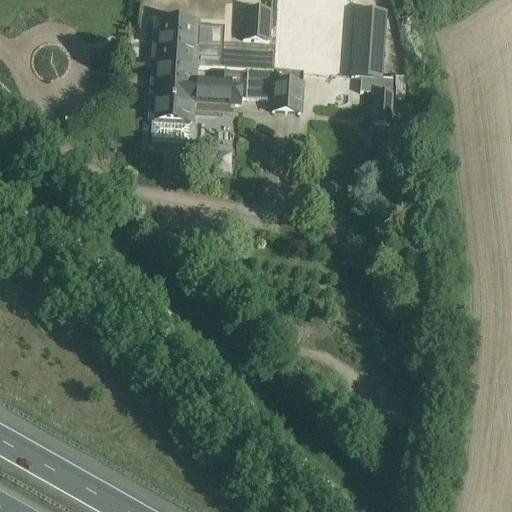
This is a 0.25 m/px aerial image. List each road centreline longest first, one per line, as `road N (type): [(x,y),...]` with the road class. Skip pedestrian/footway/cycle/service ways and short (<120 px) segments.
road 1 (unclassified): [(343,511),(110,275),(0,201)]
road 2 (motorway): [(127,511),(0,439)]
